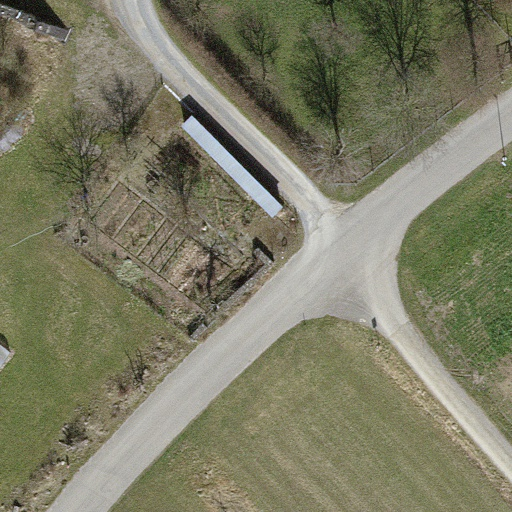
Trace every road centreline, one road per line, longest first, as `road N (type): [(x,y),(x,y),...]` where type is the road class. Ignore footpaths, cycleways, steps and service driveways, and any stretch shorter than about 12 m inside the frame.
road 1 (unclassified): [(75,511),(234,346),(449,153),(511,110)]
road 2 (track): [(329,259),(511,463)]
